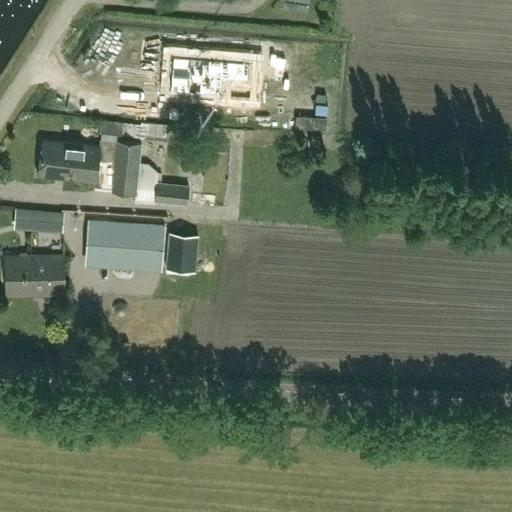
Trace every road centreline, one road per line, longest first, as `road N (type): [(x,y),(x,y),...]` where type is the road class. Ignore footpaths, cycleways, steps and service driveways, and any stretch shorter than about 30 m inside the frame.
road 1 (tertiary): [(511,405),(256,394),(0,370)]
road 2 (unclassified): [(0,119),(76,0)]
